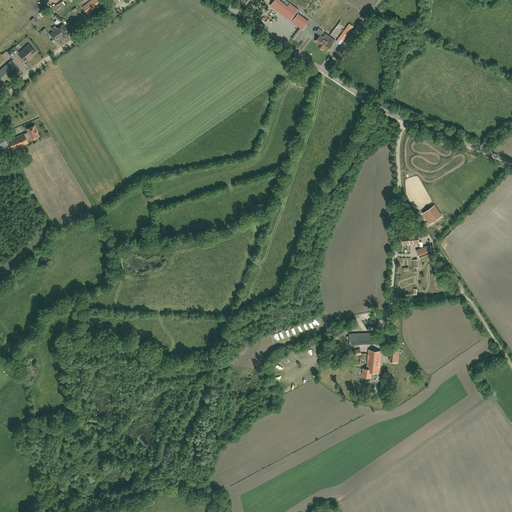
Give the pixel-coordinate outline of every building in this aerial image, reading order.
[(87,14),(102,4),(99,0),(91,0),(82,7),(87,14)] [(298,9),(290,3),(288,6),(279,0),(274,0),(272,3),(292,17),(298,9)] [(97,18),(110,9),(107,4),(94,13),(97,18)] [(46,11),(48,10),(47,8),(40,13),(42,16),(47,13),(46,11)] [(61,22),(63,19),(56,14),(49,10),(47,12),(61,22)] [(294,18),(305,26),(309,21),(298,13),(294,18)] [(57,28),(50,34),(54,40),(62,35),(63,36),(64,35),(65,36),(66,34),(68,32),(65,27),(63,24),(57,28)] [(301,29),(299,28),(292,37),(294,39),(301,29)] [(316,41),(319,44),(318,45),(323,49),(324,48),(328,50),(335,40),(326,33),(323,37),(321,35),(324,32),(319,28),(316,33),(320,36),(316,41)] [(18,53),(26,61),(36,52),(29,44),(18,53)] [(0,76),(4,81),(18,69),(10,61),(0,69),(0,76)] [(9,140),(13,150),(28,143),(26,138),(30,137),(31,139),(39,136),(35,125),(27,129),(29,133),(24,134),(24,133),(9,140)] [(431,223),(442,215),(435,205),(424,213),(431,223)] [(419,243),(419,239),(418,232),(402,233),(403,245),(419,243)] [(424,248),(426,255),(433,252),(430,246),(424,248)] [(426,255),(424,248),(417,251),(420,258),(426,255)] [(350,344),(378,342),(378,332),(350,334),(350,344)] [(400,350),(391,349),(390,361),(398,362),(400,350)] [(379,372),(381,351),(369,350),(367,369),(363,368),(362,376),(371,377),(372,372),(379,372)]
